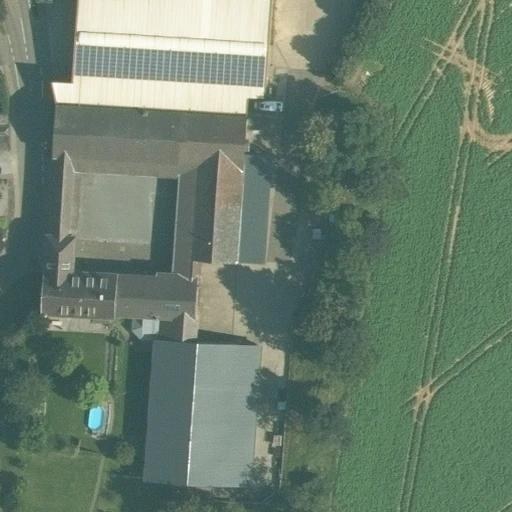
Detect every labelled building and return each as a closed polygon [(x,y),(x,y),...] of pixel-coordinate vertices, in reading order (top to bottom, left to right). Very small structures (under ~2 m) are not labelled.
[(271,0),(77,0),(70,102),(247,114),(248,95),(265,96),(271,0)] [(70,102),(56,101),(53,155),(79,156),(193,164),(186,273),(197,274),(199,258),(237,261),(247,114),(70,102)] [(115,273),(72,270),(79,156),(53,155),(43,310),(93,313),(92,319),(109,320),(110,314),(113,314),(113,312),(114,312),(117,273),(116,273),(115,273)] [(186,273),(156,272),(156,284),(128,282),(128,281),(121,281),(119,312),(159,314),(195,317),(197,274),(186,273)] [(195,317),(159,314),(157,338),(146,479),(227,485),(237,344),(193,341),(195,317)]
